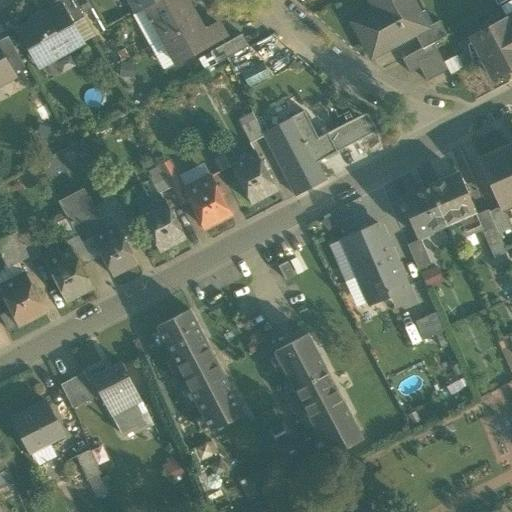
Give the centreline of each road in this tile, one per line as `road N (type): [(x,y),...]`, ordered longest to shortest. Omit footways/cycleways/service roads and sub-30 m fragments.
road 1 (residential): [(432,136),(0,367)]
road 2 (residential): [(273,0),(432,136)]
